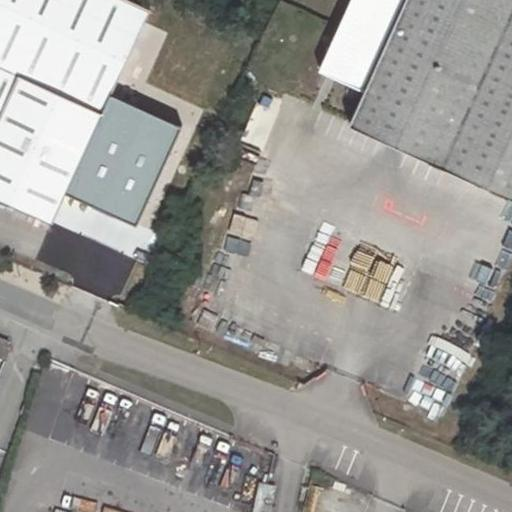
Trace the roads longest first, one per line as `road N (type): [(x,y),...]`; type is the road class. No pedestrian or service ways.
road 1 (unclassified): [(0,298),(303,409),(511,498)]
road 2 (unknown): [(203,511),(79,456),(36,460)]
